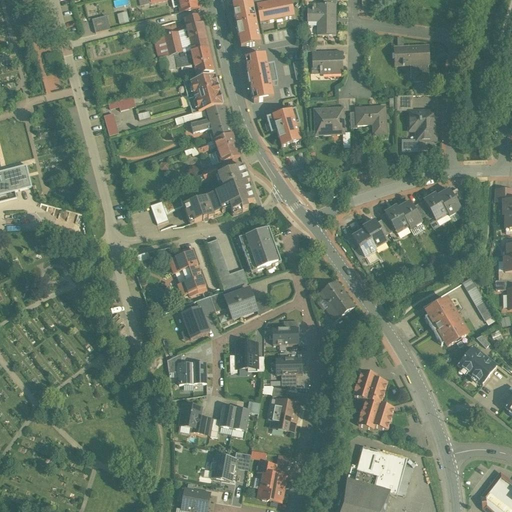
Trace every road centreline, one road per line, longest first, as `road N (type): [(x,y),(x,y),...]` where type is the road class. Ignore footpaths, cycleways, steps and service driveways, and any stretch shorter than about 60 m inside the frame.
road 1 (residential): [(307,221),(405,357),(445,453)]
road 2 (residential): [(53,0),(114,245)]
road 3 (residential): [(305,304),(316,371),(294,511)]
road 4 (residential): [(213,0),(249,135),(284,191)]
road 5 (residential): [(284,191),(249,222),(114,245)]
road 6 (unclassified): [(307,221),(451,173)]
road 7 (residential): [(456,33),(451,173)]
road 8 (residential): [(305,304),(223,342),(216,390)]
